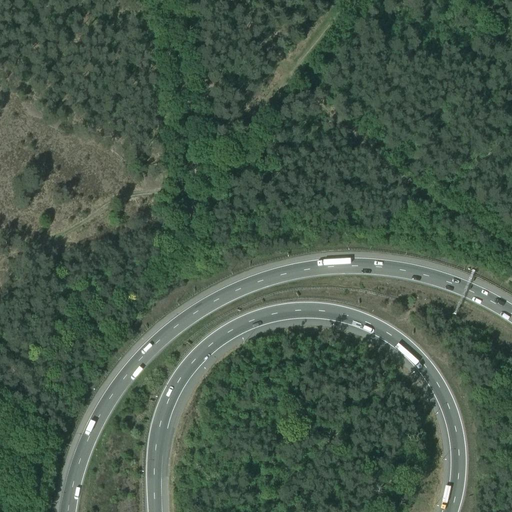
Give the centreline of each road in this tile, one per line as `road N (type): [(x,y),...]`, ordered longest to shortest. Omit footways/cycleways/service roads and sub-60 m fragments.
road 1 (motorway): [(511,313),(439,278),(382,267),(297,271),(233,291),(173,326),(120,381),(85,444),(67,511)]
road 2 (motorway): [(155,511),(156,439),(180,378),(223,335),(286,311),(364,321),(422,362),(453,417),(459,465),(451,511)]
road 3 (track): [(511,251),(402,178),(291,73)]
road 4 (track): [(190,191),(108,204),(18,264),(0,287)]
road 5 (track): [(191,216),(184,108),(159,0)]
